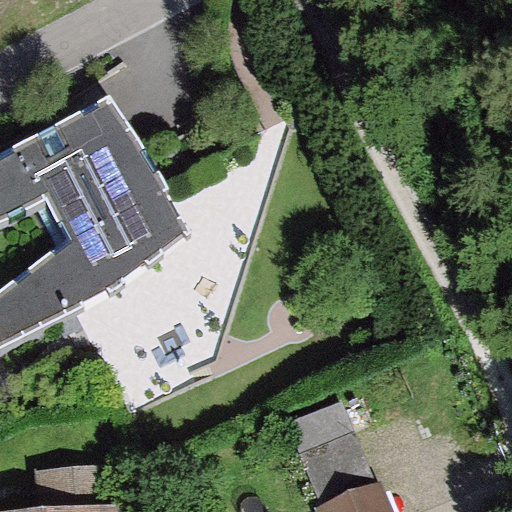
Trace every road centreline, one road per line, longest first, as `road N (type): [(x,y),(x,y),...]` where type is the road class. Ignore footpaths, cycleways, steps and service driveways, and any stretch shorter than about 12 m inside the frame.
road 1 (track): [(511,430),(307,0)]
road 2 (residential): [(0,72),(133,0)]
